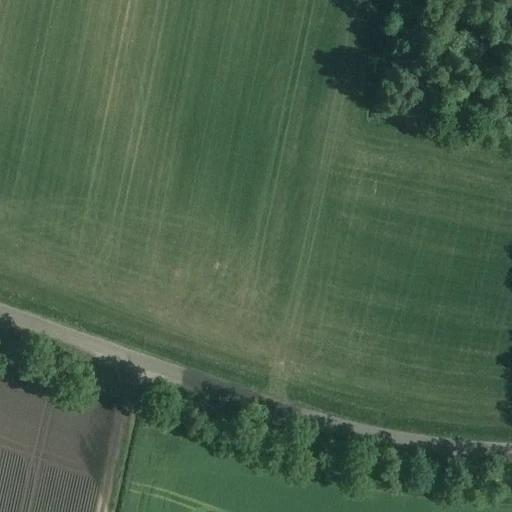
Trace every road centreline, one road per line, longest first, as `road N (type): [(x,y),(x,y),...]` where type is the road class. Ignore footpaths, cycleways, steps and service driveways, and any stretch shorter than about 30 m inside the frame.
road 1 (unclassified): [(511,451),(318,423),(0,311)]
road 2 (track): [(107,511),(139,360)]
